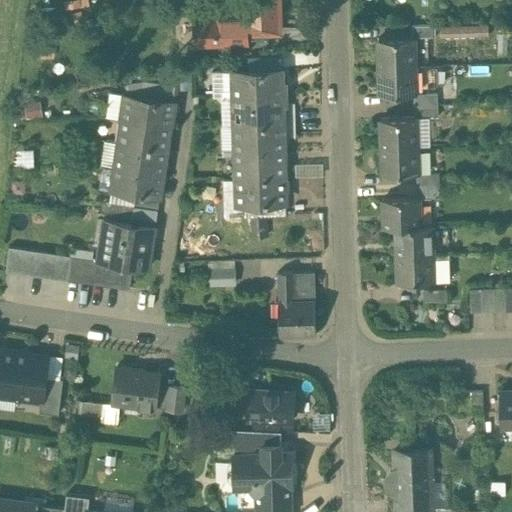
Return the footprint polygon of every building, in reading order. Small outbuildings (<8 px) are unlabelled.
[(244,0),(245,15),(246,32),(247,32),(280,31),(279,12),(278,13),(277,0),(244,0)] [(245,15),(195,17),(196,43),(247,41),(247,32),(246,32),(245,15)] [(494,22),(445,24),(446,36),(495,34),(494,22)] [(435,24),(412,25),(412,37),(414,37),(435,36),(435,24)] [(412,37),(378,38),(379,66),(415,65),(414,37),(412,37)] [(281,55),(248,56),(249,68),(258,68),(281,68),(281,55)] [(415,65),(379,66),(380,94),(414,93),(416,93),(415,65)] [(281,68),(258,68),(249,68),(233,69),(234,94),(282,92),(281,68)] [(176,83),(148,79),(145,95),(174,99),(176,83)] [(145,95),(126,92),(123,116),(170,123),(174,99),(145,95)] [(282,92),(234,94),(235,121),(283,120),(282,103),(282,92)] [(416,93),(414,93),(414,105),(437,104),(437,92),(416,93)] [(295,120),(294,103),(282,103),(283,120),(295,120)] [(437,104),(414,105),(414,117),(416,117),(438,116),(437,104)] [(170,123),(123,116),(119,140),(166,147),(170,123)] [(414,117),(380,118),(381,146),(417,145),(416,117),(414,117)] [(283,120),(235,121),(236,149),(283,148),(283,137),(283,120)] [(295,120),(283,120),(283,137),(295,137),(295,120)] [(166,147),(119,140),(116,163),(163,170),(166,147)] [(417,145),(381,146),(382,174),(416,173),(418,173),(417,145)] [(283,148),(236,150),(237,177),(284,175),(283,148)] [(116,163),(116,164),(112,187),(136,191),(159,194),(163,170),(116,163)] [(418,173),(416,173),(417,185),(440,184),(439,172),(418,173)] [(237,177),(238,202),(245,202),(285,200),(284,176),(237,177)] [(440,184),(417,185),(417,197),(419,197),(440,196),(440,184)] [(159,194),(136,191),(134,202),(134,203),(158,207),(160,195),(159,194)] [(417,197),(383,198),(384,227),(396,226),(420,225),(420,224),(419,197),(417,197)] [(134,202),(107,198),(104,213),(132,217),(134,203),(134,202)] [(285,200),(245,202),(246,214),(265,213),(286,212),(285,200)] [(265,213),(252,215),(253,235),(267,234),(265,213)] [(155,225),(104,217),(98,258),(133,264),(149,266),(155,225)] [(420,225),(396,226),(397,254),(433,252),(432,224),(420,224),(420,225)] [(23,247),(10,245),(6,269),(19,271),(23,247)] [(35,249),(23,247),(19,271),(31,273),(35,249)] [(47,250),(35,249),(31,273),(43,275),(47,250)] [(59,252),(47,250),(43,275),(55,276),(59,252)] [(71,254),(59,252),(55,276),(68,278),(71,254)] [(433,252),(397,254),(398,282),(433,281),(433,280),(433,257),(433,252)] [(96,258),(71,254),(68,278),(93,282),(96,258)] [(448,256),(433,257),(433,280),(449,280),(448,256)] [(96,258),(93,282),(105,284),(108,260),(98,258),(96,258)] [(133,264),(108,260),(105,284),(130,287),(133,264)] [(233,267),(209,268),(209,284),(233,283),(233,267)] [(313,270),(278,271),(280,334),(316,333),(315,297),(314,297),(313,270)] [(493,287),(481,288),(482,311),(494,311),(493,287)] [(506,310),(505,287),(493,287),(494,311),(506,310)] [(446,288),(423,289),(423,301),(447,300),(446,288)] [(481,288),(469,288),(470,311),(482,311),(481,288)] [(48,354),(1,348),(0,357),(0,393),(41,399),(42,399),(45,374),(48,354)] [(135,366),(117,364),(112,401),(155,406),(159,371),(135,368),(135,366)] [(63,377),(45,374),(42,399),(41,399),(39,410),(58,412),(63,377)] [(185,387),(170,385),(167,408),(182,409),(185,387)] [(294,391),(250,388),(249,408),(254,409),(253,416),(255,417),(279,418),(292,419),(292,412),(295,410),(296,400),(293,397),(294,391)] [(511,388),(500,389),(501,425),(511,425),(511,424),(511,388)] [(482,390),(459,390),(460,414),(483,413),(482,390)] [(102,414),(103,401),(82,399),(81,411),(102,414)] [(496,413),(484,414),(485,437),(497,436),(496,413)] [(279,418),(255,417),(255,429),(279,430),(279,418)] [(281,442),(262,443),(262,451),(233,453),(234,487),(251,486),(256,492),(256,511),(290,511),(290,485),(293,485),(292,450),(281,451),(281,442)] [(430,448),(394,449),(395,473),(392,475),(390,479),(390,482),(390,486),(392,489),(395,491),(396,511),(414,511),(431,511),(432,511),(432,509),(430,448)] [(35,511),(37,503),(0,497),(0,511),(35,511)] [(63,511),(65,506),(37,502),(37,503),(35,511),(63,511)]
